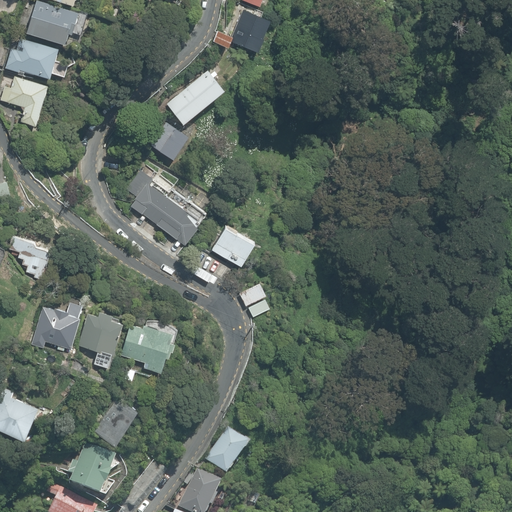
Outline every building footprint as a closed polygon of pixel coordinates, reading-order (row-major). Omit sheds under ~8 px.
[(36,0),(27,33),(65,44),(69,33),(72,34),(75,24),(76,23),(77,22),(78,20),(78,19),(77,17),(79,13),(37,0),(36,0)] [(266,10),(269,0),(268,0),(263,0),(260,8),(266,10)] [(231,41),(259,52),(265,39),(263,39),(271,21),(243,9),(232,36),(218,30),(214,41),(229,47),(231,41)] [(21,70),(51,78),(59,49),(21,38),(17,50),(12,48),(6,68),(20,72),(21,70)] [(167,104),(184,124),(225,90),(208,70),(167,104)] [(21,121),(37,126),(49,86),(15,76),(12,88),(6,86),(2,100),(26,107),(21,121)] [(151,144),(174,159),(189,136),(166,121),(151,144)] [(174,184),(146,164),(142,169),(140,168),(126,188),(137,195),(130,205),(184,243),(207,211),(171,187),(174,184)] [(0,183),(0,199),(12,198),(8,182),(0,183)] [(212,247),(241,264),(254,242),(225,225),(212,247)] [(35,276),(44,279),(50,256),(50,253),(50,251),(48,250),(37,246),(35,242),(13,235),(9,248),(13,249),(12,253),(19,256),(19,257),(24,259),(23,263),(29,265),(27,271),(36,274),(35,276)] [(199,249),(191,263),(217,279),(225,265),(199,249)] [(239,293),(246,306),(266,295),(260,282),(239,293)] [(247,307),(252,317),(269,308),(264,298),(247,307)] [(46,341),(72,348),(81,317),(80,317),(83,305),(70,302),(68,311),(55,308),(55,309),(43,306),(32,344),(44,347),(46,341)] [(92,363),(109,368),(123,323),(112,319),(113,314),(100,310),(98,315),(88,312),(78,344),(96,350),(92,363)] [(144,367),(161,372),(165,357),(169,358),(171,350),(172,351),(175,343),(170,342),(173,332),(144,324),(143,327),(130,323),(121,354),(145,361),(144,367)] [(125,378),(132,380),(135,370),(128,368),(125,378)] [(0,397),(0,427),(26,439),(39,408),(12,397),(15,390),(9,387),(6,392),(3,391),(0,397)] [(95,429),(117,444),(139,410),(129,404),(130,402),(118,394),(113,401),(112,400),(108,404),(110,406),(95,429)] [(205,459),(227,475),(230,470),(231,471),(234,466),(233,466),(245,449),(246,449),(251,442),(246,438),(245,439),(228,427),(205,459)] [(71,483),(102,494),(105,484),(107,484),(112,469),(111,468),(117,454),(86,443),(79,462),(73,460),(69,472),(74,474),(71,483)] [(179,507),(189,511),(207,511),(210,508),(209,507),(210,505),(212,506),(218,494),(216,493),(222,481),(197,469),(179,507)] [(49,511),(95,511),(98,506),(52,483),(48,492),(57,497),(49,511)]
